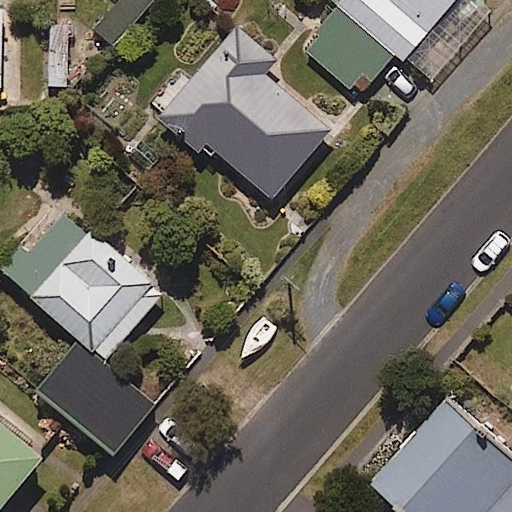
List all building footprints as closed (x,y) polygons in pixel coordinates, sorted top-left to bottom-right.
[(117,0),(94,28),(117,47),(157,0),(117,0)] [(343,0),(304,46),(361,96),(399,52),(407,59),(458,0),(343,0)] [(276,57),(238,26),(159,122),(208,162),(218,149),(277,198),(335,127),(266,70),(276,57)] [(83,27),(50,27),(50,85),(84,85),(83,27)] [(167,293),(61,199),(2,266),(83,338),(40,386),(115,453),(158,405),(107,360),(167,293)] [(511,511),(511,450),(450,397),(375,483),(408,511),(511,511)] [(0,511),(1,511),(53,450),(0,406),(0,511)]
